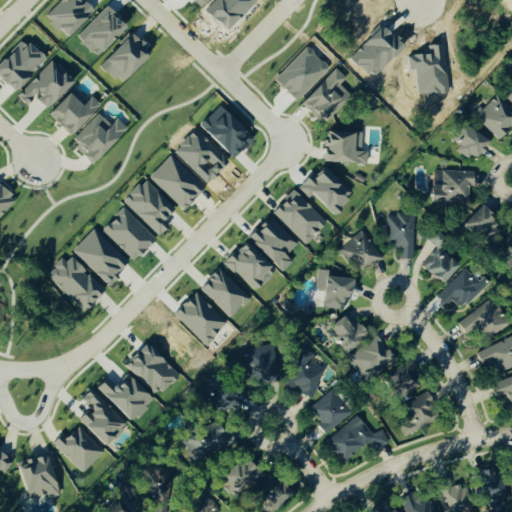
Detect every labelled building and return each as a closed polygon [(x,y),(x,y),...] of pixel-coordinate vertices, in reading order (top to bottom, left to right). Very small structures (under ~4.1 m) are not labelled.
[(65,39),(92,12),(79,0),(61,0),(43,18),(65,39)] [(125,26),(105,7),(75,39),(95,58),(125,26)] [(149,54),(128,35),(98,66),(119,86),(149,54)] [(0,61),(0,81),(13,94),(43,61),(21,40),(0,61)] [(73,83),(52,61),(13,97),(24,108),(34,98),(45,109),(73,83)] [(338,86),(345,79),(334,69),(300,105),(321,125),(348,96),(338,86)] [(90,98),(85,102),(73,90),(47,115),(68,137),(99,107),(90,98)] [(498,142),(511,128),(511,114),(494,95),(473,116),(498,142)] [(115,120),(109,126),(97,114),(70,143),(92,165),(125,130),(115,120)] [(475,163),(487,142),(460,126),(451,141),(458,145),(454,152),(475,163)] [(326,133),(325,163),(364,165),(365,153),(360,153),(360,134),(326,133)] [(147,179),(183,212),(204,190),(168,157),(147,179)] [(467,205),(467,188),(472,188),(472,173),(440,172),(440,182),(431,182),(430,204),(467,205)] [(173,211),(143,181),(121,203),(157,238),(167,227),(162,222),(173,211)] [(0,216),(15,201),(0,187),(0,216)] [(271,215),(305,245),(325,222),(290,192),(271,215)] [(497,225),(479,207),(461,226),(479,244),(497,225)] [(133,263),(154,240),(121,210),(100,232),(133,263)] [(415,260),(413,215),(384,216),(386,248),(396,248),(397,261),(415,260)] [(291,263),(284,257),(296,246),(268,218),(247,239),(281,273),(291,263)] [(70,253),(108,288),(115,281),(112,278),(126,263),(91,230),(70,253)] [(336,254),(359,276),(380,254),(357,232),(336,254)] [(511,269),(511,235),(491,250),(507,273),(511,269)] [(244,244),(223,263),(252,293),(273,274),(244,244)] [(460,264),(439,246),(420,267),(441,286),(460,264)] [(103,293),(68,255),(46,276),(81,313),(103,293)] [(248,299),(217,270),(198,290),(229,319),(248,299)] [(488,285),(475,272),(470,277),(464,270),(435,298),(443,307),(450,301),(459,311),(488,285)] [(326,278),(327,272),(319,271),(316,308),(347,311),(349,280),(326,278)] [(456,325),(464,336),(474,329),(483,341),(507,323),(490,300),(456,325)] [(326,330),(344,355),(366,339),(347,313),(326,330)] [(511,337),(478,352),(489,377),(511,367),(511,337)] [(360,381),(392,365),(380,340),(347,357),(360,381)] [(145,345),(124,368),(155,398),(177,375),(145,345)] [(277,351),(246,348),(243,386),(274,389),(277,351)] [(310,365),(314,357),(301,350),(283,388),(310,401),(324,371),(310,365)] [(421,389),(411,366),(383,378),(392,401),(421,389)] [(95,389),(129,424),(152,402),(127,376),(114,388),(105,379),(95,389)] [(495,399),(506,396),(509,406),(511,405),(511,377),(491,384),(495,399)] [(216,392),(207,404),(230,419),(242,400),(225,388),(220,395),(216,392)] [(79,401),(88,410),(77,421),(104,448),(126,427),(90,391),(79,401)] [(350,415),(331,391),(306,411),(325,434),(350,415)] [(396,425),(402,438),(438,421),(426,395),(398,408),(405,421),(396,425)] [(378,430),(364,442),(355,432),(362,426),(355,417),(325,442),(342,464),(368,444),(375,452),(387,442),(378,430)] [(81,474),(102,453),(76,428),(65,439),(61,435),(51,445),(81,474)] [(232,451),(228,428),(183,436),(187,460),(232,451)] [(11,463),(0,454),(0,473),(2,476),(11,463)] [(26,501),(55,493),(45,456),(15,464),(26,501)] [(267,476),(259,467),(254,471),(245,459),(219,480),(236,501),(267,476)] [(494,468),(470,474),(479,511),(480,511),(495,509),(494,507),(503,505),(494,468)] [(147,477),(151,491),(170,485),(166,471),(147,477)] [(436,481),(442,511),(465,511),(458,476),(436,481)] [(260,502),(247,511),(273,511),(291,497),(279,483),(274,487),(266,479),(251,492),(260,502)] [(417,505),(411,493),(398,499),(403,511),(436,511),(430,499),(417,505)] [(218,511),(203,496),(186,511),(218,511)] [(97,511),(125,511),(121,499),(97,509),(97,511)]
